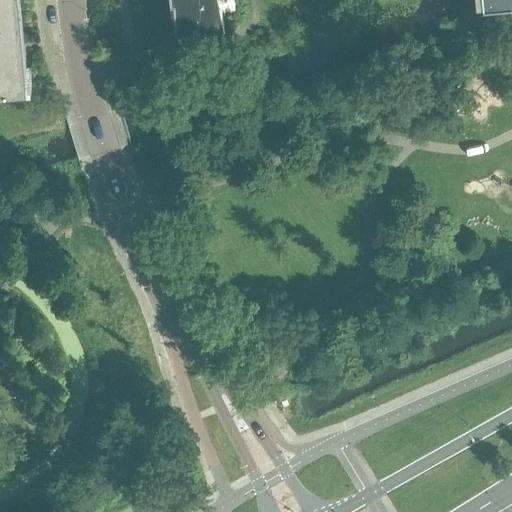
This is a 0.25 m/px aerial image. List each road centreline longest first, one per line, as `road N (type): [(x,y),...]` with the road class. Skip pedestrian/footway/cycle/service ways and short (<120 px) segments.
road 1 (residential): [(196,361),(123,209),(87,86),(74,0)]
road 2 (secondary): [(511,416),(339,511)]
road 3 (residential): [(311,511),(196,361)]
road 4 (residential): [(196,361),(212,409),(268,511)]
